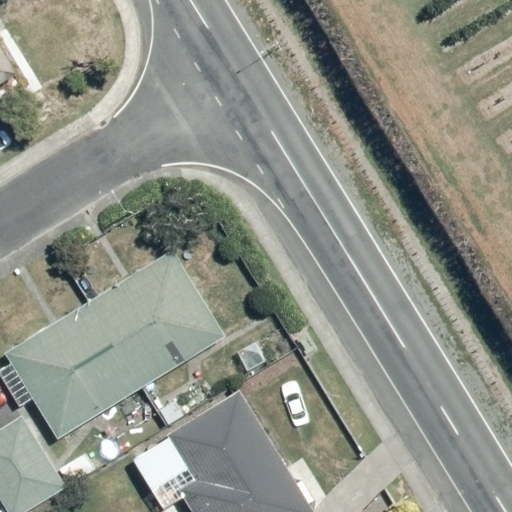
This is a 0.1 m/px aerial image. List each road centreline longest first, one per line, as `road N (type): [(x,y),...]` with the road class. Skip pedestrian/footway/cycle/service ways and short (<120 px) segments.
road 1 (residential): [(501,511),(236,72)]
road 2 (residential): [(0,220),(236,72)]
